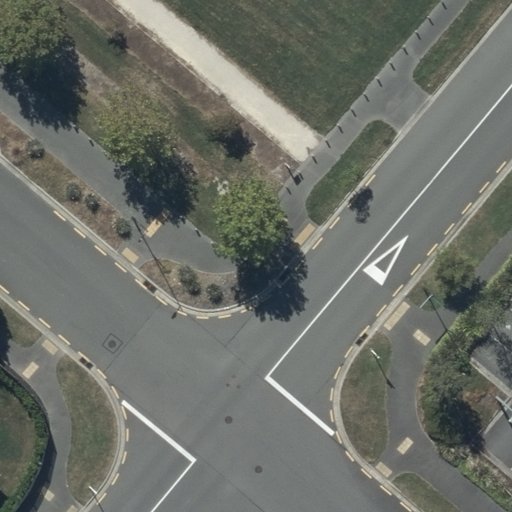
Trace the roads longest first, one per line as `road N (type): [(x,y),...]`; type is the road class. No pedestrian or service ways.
road 1 (residential): [(231,419),(511,81)]
road 2 (residential): [(231,419),(0,223)]
road 3 (residential): [(342,511),(231,419)]
road 4 (residential): [(151,511),(231,419)]
